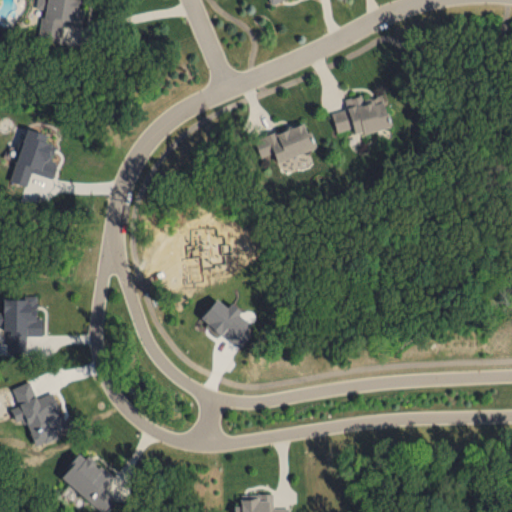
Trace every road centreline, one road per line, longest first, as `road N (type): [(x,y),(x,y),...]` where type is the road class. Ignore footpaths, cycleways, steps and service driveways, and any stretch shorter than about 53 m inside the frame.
road 1 (residential): [(113,246),(97,320),(103,365),(122,404),(170,436),(238,440),(383,417),(511,414)]
road 2 (residential): [(511,372),(356,381),(235,401),(203,394),(154,350),(113,246)]
road 3 (residential): [(440,0),(230,89)]
road 4 (residential): [(230,89),(175,114),(131,158),(116,195),(113,246)]
